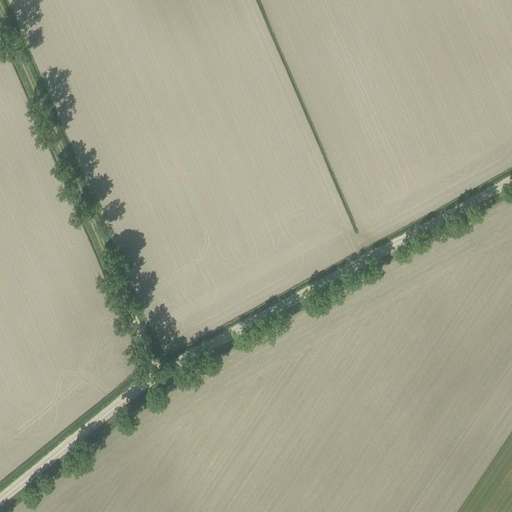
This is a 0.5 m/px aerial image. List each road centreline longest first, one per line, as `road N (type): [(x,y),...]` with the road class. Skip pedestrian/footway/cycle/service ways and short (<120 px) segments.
road 1 (unclassified): [(0,497),(157,371),(511,178)]
road 2 (track): [(157,371),(0,10)]
